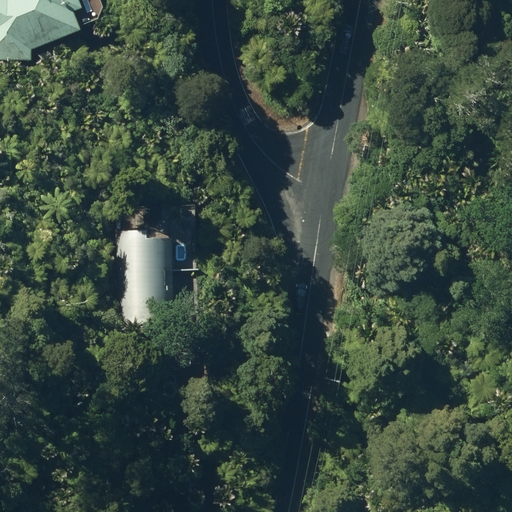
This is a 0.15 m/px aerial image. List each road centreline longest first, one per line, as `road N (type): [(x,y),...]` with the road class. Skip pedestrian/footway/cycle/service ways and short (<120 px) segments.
road 1 (residential): [(275,511),(326,207)]
road 2 (residential): [(207,0),(218,71),(243,129),(275,169),(326,207)]
road 3 (residential): [(356,0),(326,207)]
